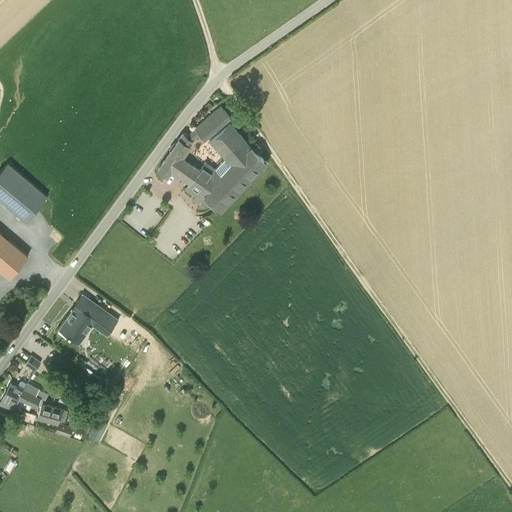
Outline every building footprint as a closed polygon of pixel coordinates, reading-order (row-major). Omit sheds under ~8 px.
[(204,139),(227,119),(230,116),(221,105),(195,128),(204,139)] [(268,163),(250,146),(229,121),(208,138),(225,158),(215,169),(205,162),(199,170),(180,157),(192,140),(182,133),(158,169),(167,175),(172,169),(190,182),(186,189),(194,195),(192,199),(198,203),(201,200),(215,210),(217,208),(221,212),(268,163)] [(0,199),(27,222),(48,197),(9,163),(0,173),(0,199)] [(0,268),(11,278),(28,256),(0,231),(0,268)] [(118,319),(82,293),(75,303),(78,305),(75,310),(73,309),(59,328),(78,342),(92,324),(107,334),(118,319)] [(35,370),(41,362),(31,355),(25,363),(35,370)] [(198,381),(192,375),(189,378),(194,384),(198,381)] [(15,402),(23,389),(26,382),(22,380),(19,381),(17,386),(10,383),(0,403),(0,404),(13,409),(15,403),(15,402)] [(43,403),(48,393),(27,382),(23,389),(15,403),(29,410),(32,405),(40,408),(38,416),(63,423),(67,410),(43,403)] [(67,404),(69,399),(60,396),(58,401),(67,404)] [(82,427),(88,431),(95,418),(89,415),(82,427)] [(98,441),(107,423),(97,417),(87,435),(98,441)] [(59,423),(56,431),(70,436),(75,420),(70,418),(67,426),(59,423)] [(5,429),(22,436),(26,426),(17,422),(15,425),(8,422),(5,429)]
